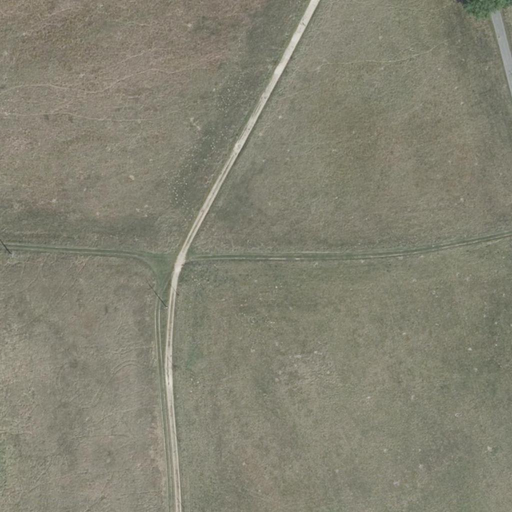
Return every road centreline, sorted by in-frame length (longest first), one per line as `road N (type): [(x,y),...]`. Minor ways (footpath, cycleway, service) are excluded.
road 1 (track): [(178,511),(168,360),(173,282),(316,0)]
road 2 (track): [(0,246),(181,258),(360,256),(511,232)]
